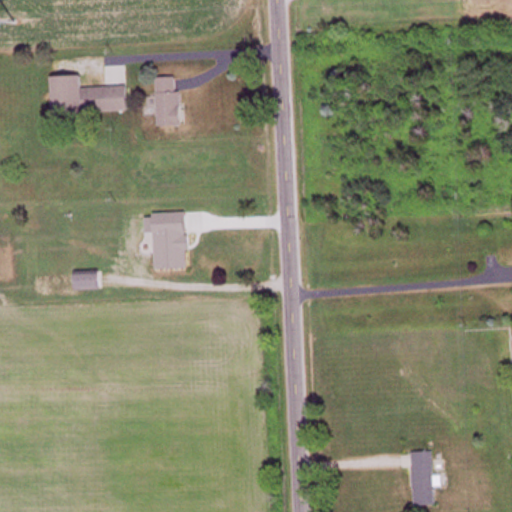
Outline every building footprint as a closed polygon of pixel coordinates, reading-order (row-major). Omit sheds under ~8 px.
[(55,79),(56,116),(131,114),(130,88),(86,90),(85,78),(55,79)] [(159,80),(160,129),(185,128),(185,93),(180,93),(179,79),(159,80)] [(191,215),(167,215),(167,271),(191,270),(191,215)] [(79,291),(103,291),(103,273),(79,273),(79,291)] [(416,454),(417,508),(438,507),(437,453),(416,454)]
